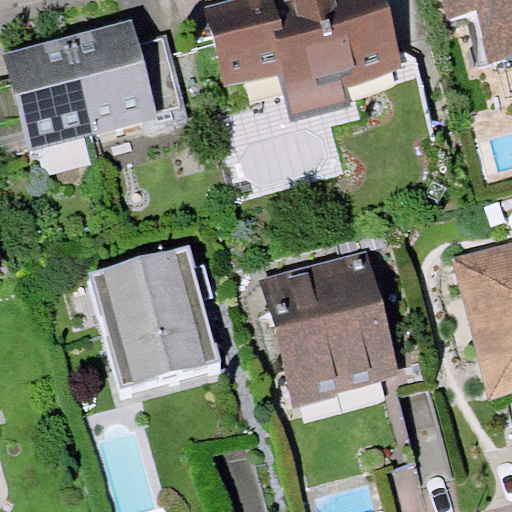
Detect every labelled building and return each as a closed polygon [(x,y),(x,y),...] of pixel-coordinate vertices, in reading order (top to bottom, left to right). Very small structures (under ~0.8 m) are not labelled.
[(394,0),(273,0),(207,18),(231,102),(291,85),(299,117),(418,84),(394,0)] [(511,0),(442,0),(451,34),(490,25),(503,76),(511,74),(511,0)] [(157,24),(8,65),(13,82),(0,85),(0,175),(155,133),(155,145),(200,132),(174,38),(162,41),(157,24)] [(511,256),(463,269),(499,408),(511,404),(511,256)] [(383,260),(268,292),(301,409),(416,378),(383,260)] [(201,261),(107,291),(142,406),(235,377),(201,261)]
